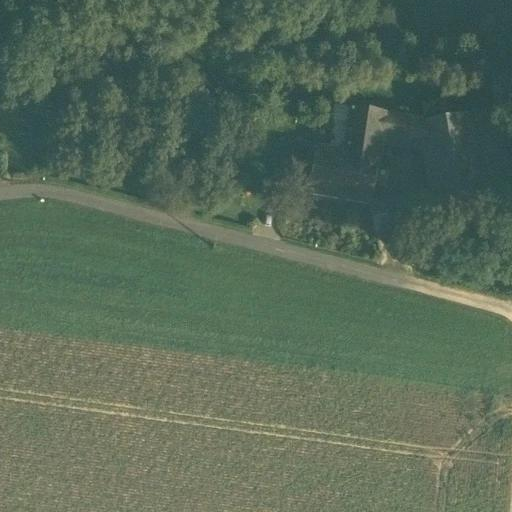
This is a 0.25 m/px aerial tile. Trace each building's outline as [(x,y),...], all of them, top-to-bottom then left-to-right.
[(352,115),(343,154),(341,165),(378,173),(385,140),(391,112),(354,104),(352,115)] [(219,123),(251,130),(255,112),(223,105),(219,123)] [(473,163),(482,213),(511,207),(511,199),(496,110),(464,116),(470,147),(473,163)] [(385,140),(429,149),(424,123),(426,123),(427,120),(391,112),(385,140)] [(464,116),(426,123),(424,123),(429,149),(430,154),(470,147),(464,116)] [(473,163),(470,147),(430,154),(433,170),(473,163)] [(372,206),(378,173),(341,165),(343,154),(318,148),(309,194),(372,206)] [(482,213),(473,163),(433,170),(438,198),(401,204),(405,227),(482,213)] [(389,230),(405,227),(401,204),(385,207),(389,230)] [(375,232),(389,230),(385,207),(371,210),(375,232)]
